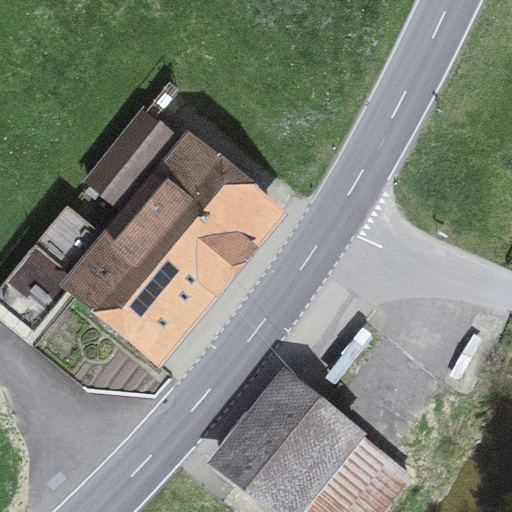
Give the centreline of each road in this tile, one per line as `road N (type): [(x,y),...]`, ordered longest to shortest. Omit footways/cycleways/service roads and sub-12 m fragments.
road 1 (secondary): [(94,511),(239,353),(332,222)]
road 2 (secondary): [(332,222),(449,0)]
road 3 (unclassified): [(511,294),(332,222)]
road 4 (track): [(0,350),(138,468)]
